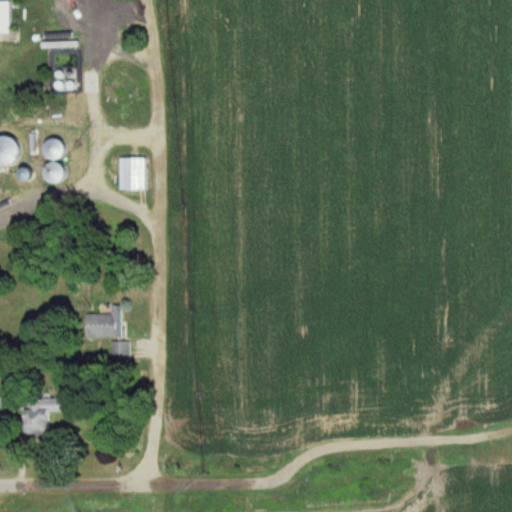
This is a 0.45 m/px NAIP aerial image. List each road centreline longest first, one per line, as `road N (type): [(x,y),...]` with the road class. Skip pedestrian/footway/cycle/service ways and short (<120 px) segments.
road 1 (residential): [(154,487),(162,138),(145,0)]
road 2 (residential): [(0,487),(265,484),(285,482),(295,462),(318,449),(413,446)]
